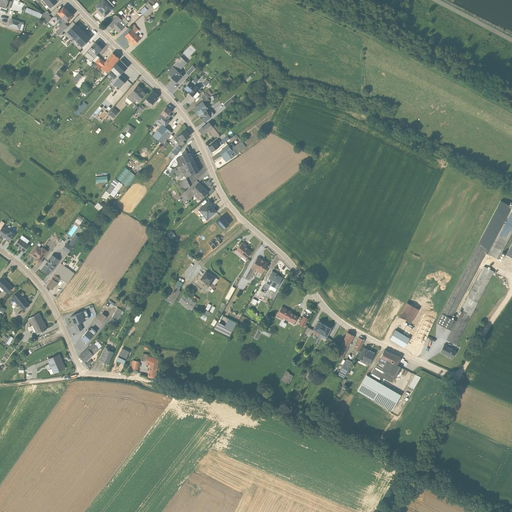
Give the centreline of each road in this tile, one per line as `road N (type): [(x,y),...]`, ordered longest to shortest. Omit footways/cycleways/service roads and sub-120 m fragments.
road 1 (unclassified): [(69,0),(184,118),(222,194),(324,306),(456,377)]
road 2 (unclassified): [(83,373),(45,292),(0,249)]
